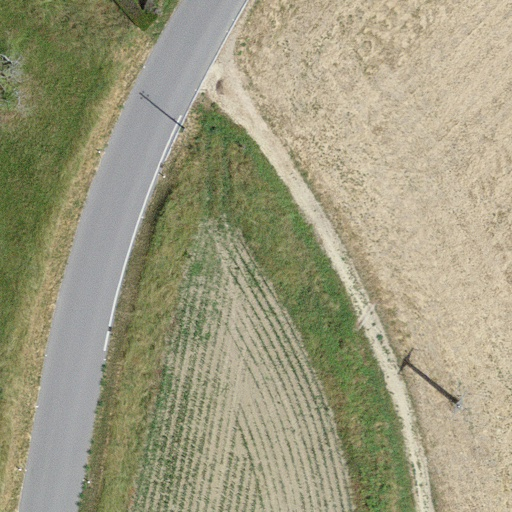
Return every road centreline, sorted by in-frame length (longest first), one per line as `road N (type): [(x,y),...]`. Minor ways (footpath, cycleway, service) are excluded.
road 1 (track): [(181,31),(344,233),(421,415),(438,511)]
road 2 (tertiary): [(199,0),(113,213),(61,511)]
